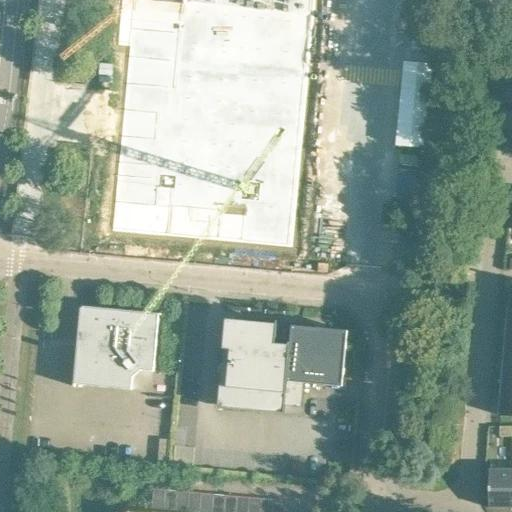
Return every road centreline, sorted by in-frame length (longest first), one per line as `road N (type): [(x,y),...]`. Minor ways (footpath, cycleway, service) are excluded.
road 1 (unclassified): [(0,259),(350,296),(370,318),(360,498)]
road 2 (residential): [(511,159),(505,158),(490,270),(467,507)]
